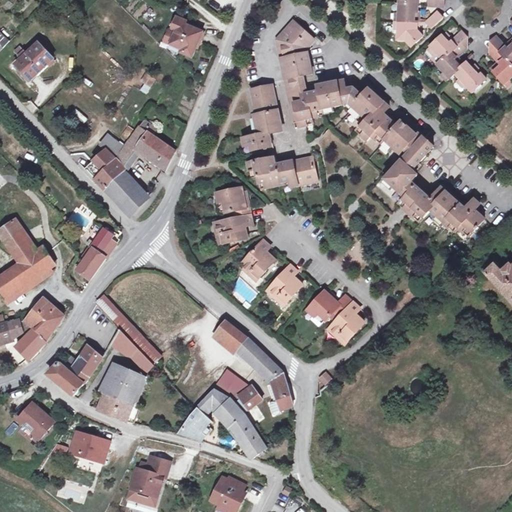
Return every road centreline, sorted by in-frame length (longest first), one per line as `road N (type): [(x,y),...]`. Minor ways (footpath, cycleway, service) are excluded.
road 1 (residential): [(508,196),(287,0)]
road 2 (residential): [(35,371),(79,408),(130,428),(277,473),(303,473)]
road 3 (tertiary): [(248,0),(175,190),(140,239)]
road 4 (residential): [(299,376),(350,354),(377,324),(366,298),(289,232)]
road 5 (unclassified): [(140,239),(299,376)]
road 6 (residential): [(140,239),(0,87)]
road 7 (tertiary): [(140,239),(35,371)]
